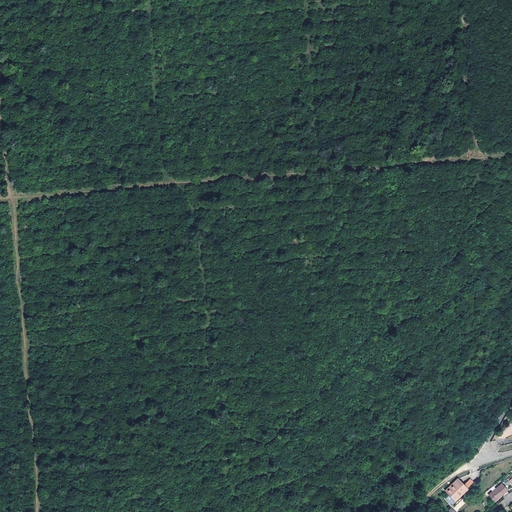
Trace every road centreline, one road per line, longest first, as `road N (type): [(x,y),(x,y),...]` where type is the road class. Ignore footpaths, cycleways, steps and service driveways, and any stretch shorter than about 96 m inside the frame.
road 1 (track): [(472,157),(393,305),(256,440),(223,467),(191,475),(145,511)]
road 2 (track): [(148,0),(164,171),(187,201),(197,245),(210,375),(236,426),(256,440)]
road 3 (track): [(14,197),(474,157)]
road 4 (track): [(55,193),(85,511)]
road 5 (track): [(14,197),(37,511)]
road 6 (track): [(306,0),(320,170)]
road 7 (track): [(474,157),(460,0)]
